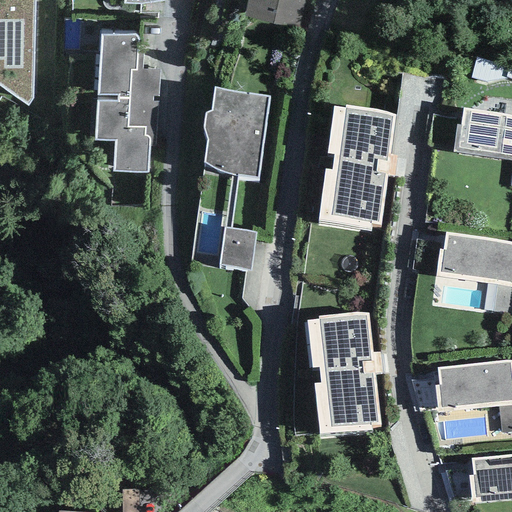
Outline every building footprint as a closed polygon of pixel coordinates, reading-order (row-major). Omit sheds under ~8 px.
[(0,0),(0,84),(28,104),(32,98),(33,0),(0,0)] [(247,0),(244,17),(301,30),(307,0),(247,0)] [(135,35),(100,35),(97,95),(117,95),(117,98),(129,99),(131,70),(136,71),(137,52),(138,42),(138,37),(135,35)] [(143,52),(137,52),(136,71),(131,70),(129,99),(127,127),(145,128),(145,136),(147,137),(148,138),(149,141),(148,146),(155,146),(157,101),(153,101),(153,97),(158,96),(159,70),(142,70),(143,52)] [(270,97),(214,88),(211,111),(205,114),(203,127),(208,140),(205,163),(218,171),(233,175),(259,178),(270,97)] [(116,102),(97,101),(94,140),(116,140),(113,171),(148,172),(148,146),(149,141),(148,138),(147,137),(145,136),(145,128),(127,127),(129,99),(117,98),(116,102)] [(381,224),(387,175),(394,176),(396,155),(389,155),(394,114),(346,105),(345,108),(334,107),(327,154),(333,155),(331,170),(325,168),(317,221),(371,228),(372,223),(381,224)] [(460,126),(456,125),(452,153),(511,161),(511,115),(463,108),(460,126)] [(256,233),(225,228),(219,265),(250,270),(256,233)] [(443,250),(439,250),(436,276),(511,286),(511,242),(445,233),(443,250)] [(319,434),(381,427),(375,374),(383,373),(381,351),(373,352),(368,311),(318,317),(318,320),(306,321),(319,434)] [(511,371),(511,359),(437,368),(439,385),(434,386),(437,413),(498,407),(501,433),(511,431),(511,371)] [(511,454),(471,459),(472,475),(469,475),(472,504),(511,499),(511,454)] [(138,511),(137,489),(121,490),(121,511),(138,511)]
